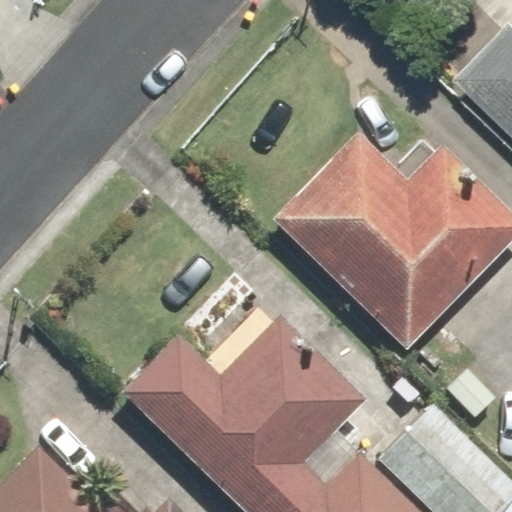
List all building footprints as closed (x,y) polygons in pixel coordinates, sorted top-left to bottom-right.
[(511,25),(462,76),(511,124),(511,25)] [(360,127),(274,216),(409,345),(511,239),(511,205),(443,140),(409,175),(360,127)] [(178,333),(124,387),(250,511),(423,511),(359,448),(327,480),(305,458),(367,396),(281,311),(219,373),(178,333)] [(511,511),(511,476),(435,400),(379,455),(436,511),(511,511)] [(188,511),(171,495),(153,511),(111,511),(40,442),(0,482),(0,511),(188,511)]
